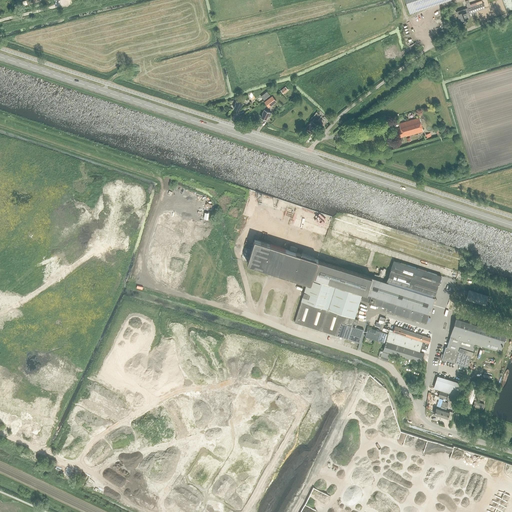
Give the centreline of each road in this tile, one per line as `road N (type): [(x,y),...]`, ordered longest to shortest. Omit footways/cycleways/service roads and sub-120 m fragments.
road 1 (secondary): [(304,157),(0,56)]
road 2 (unclassified): [(304,157),(350,107),(425,50),(511,13)]
road 3 (secondary): [(511,224),(304,157)]
road 4 (unclassified): [(420,416),(381,362),(256,317)]
road 5 (unclassified): [(420,416),(449,281)]
